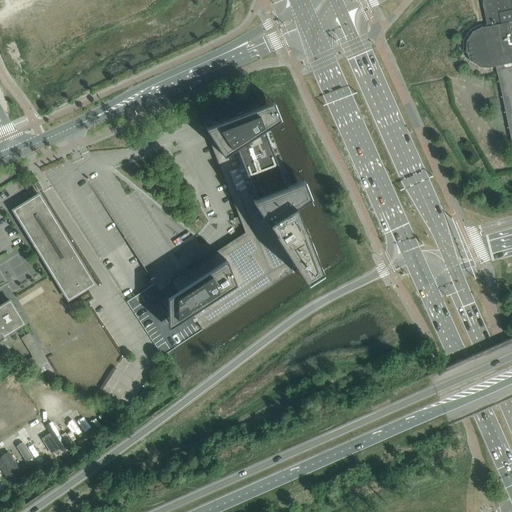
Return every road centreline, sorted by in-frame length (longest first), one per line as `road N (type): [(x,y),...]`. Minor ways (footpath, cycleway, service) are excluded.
road 1 (primary): [(411,259),(293,317),(26,511)]
road 2 (primary): [(511,356),(159,511)]
road 3 (primary): [(205,511),(511,379)]
road 4 (unclassified): [(15,152),(304,20)]
road 5 (secondary): [(445,253),(335,5)]
road 6 (secondary): [(304,20),(411,259)]
road 7 (secondary): [(411,259),(511,484)]
road 8 (secondary): [(511,409),(445,253)]
